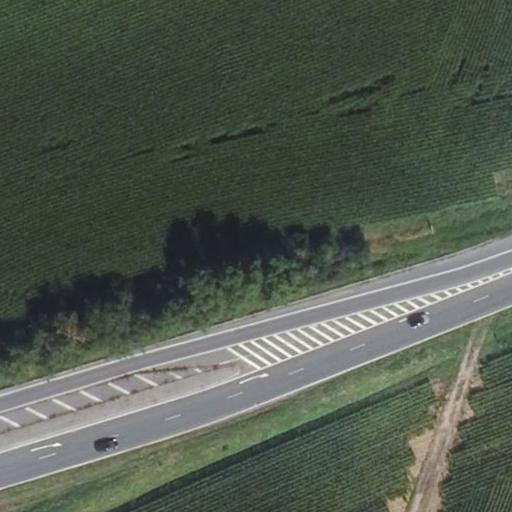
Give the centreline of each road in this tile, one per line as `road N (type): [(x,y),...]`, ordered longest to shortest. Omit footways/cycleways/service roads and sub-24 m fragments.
road 1 (primary): [(0,470),(231,397),(511,285)]
road 2 (primary): [(511,259),(0,404)]
road 3 (track): [(411,511),(493,293)]
